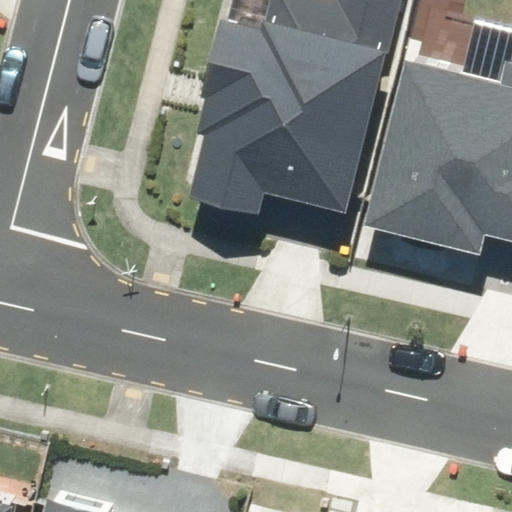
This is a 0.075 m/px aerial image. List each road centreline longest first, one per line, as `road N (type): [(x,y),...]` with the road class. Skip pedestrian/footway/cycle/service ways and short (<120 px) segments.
road 1 (residential): [(0,295),(511,415)]
road 2 (residential): [(72,0),(0,280)]
